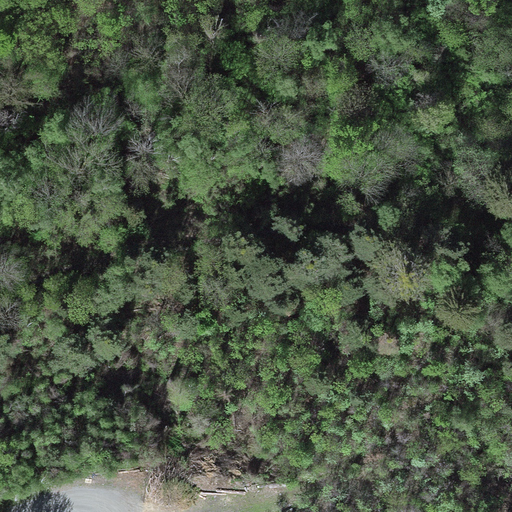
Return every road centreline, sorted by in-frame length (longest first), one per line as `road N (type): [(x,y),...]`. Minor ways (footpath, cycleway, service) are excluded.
road 1 (motorway): [(0,476),(374,0)]
road 2 (motorway): [(193,0),(0,242)]
